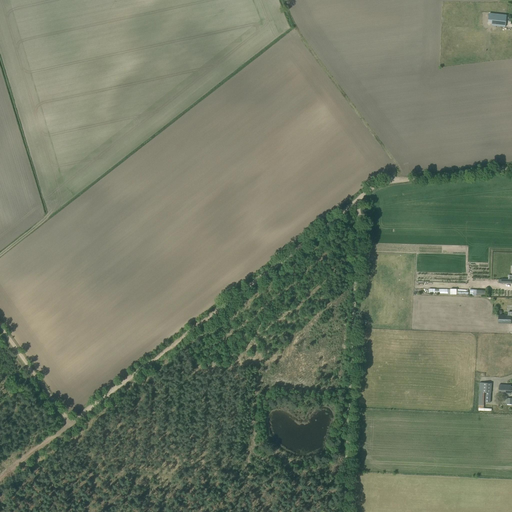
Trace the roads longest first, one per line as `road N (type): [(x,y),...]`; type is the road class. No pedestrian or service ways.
road 1 (track): [(70,424),(358,198)]
road 2 (track): [(358,198),(340,511)]
road 3 (track): [(358,198),(397,179),(511,167)]
